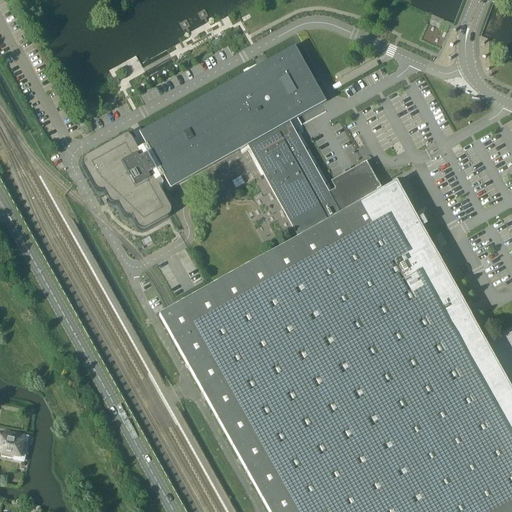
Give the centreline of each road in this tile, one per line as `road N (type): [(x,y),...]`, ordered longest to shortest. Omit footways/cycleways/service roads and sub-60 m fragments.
road 1 (unclassified): [(468,69),(443,75),(332,25),(307,23),(73,150)]
road 2 (tertiary): [(0,203),(171,511)]
road 3 (unclassified): [(73,150),(61,157),(149,311)]
road 4 (unclassified): [(73,150),(0,24)]
